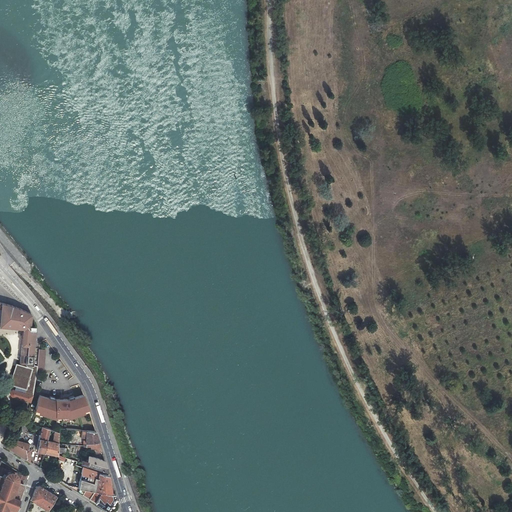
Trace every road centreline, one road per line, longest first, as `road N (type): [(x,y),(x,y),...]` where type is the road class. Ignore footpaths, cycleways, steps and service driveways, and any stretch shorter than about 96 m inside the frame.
road 1 (track): [(435,511),(347,363),(304,249),(281,154),(269,0)]
road 2 (track): [(511,455),(437,385),(384,326),(372,300),(382,131)]
road 3 (primary): [(132,511),(87,380),(0,265)]
road 4 (primary): [(0,277),(78,374),(125,511)]
